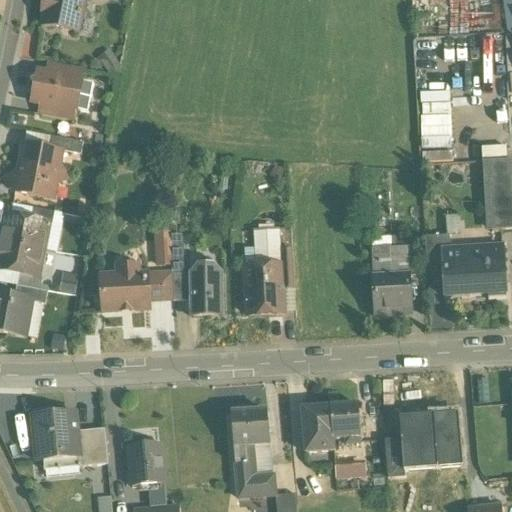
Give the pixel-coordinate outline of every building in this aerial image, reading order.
[(47,0),(42,27),(79,34),(85,0),(47,0)] [(82,71),(50,65),(48,77),(80,83),(82,71)] [(48,77),(39,75),(38,80),(32,84),(36,90),(34,104),(42,105),(74,111),(77,112),(82,84),(80,83),(48,77)] [(74,111),(42,105),(40,118),(72,124),(74,111)] [(452,116),(422,117),(423,149),(453,148),(452,116)] [(84,146),(50,139),(47,153),(63,156),(63,154),(81,157),(84,146)] [(47,153),(24,149),(19,177),(10,183),(16,191),(15,195),(58,203),(58,200),(49,198),(51,186),(56,187),(66,179),(60,171),(63,156),(47,153)] [(511,162),(488,164),(492,233),(511,232),(511,162)] [(58,215),(34,210),(32,222),(50,226),(56,227),(58,215)] [(32,222),(7,218),(2,245),(45,253),(50,226),(32,222)] [(278,233),(253,234),(253,236),(255,236),(256,252),(262,252),(263,270),(281,269),(281,254),(279,254),(278,233)] [(154,235),(156,266),(173,266),(172,234),(154,235)] [(449,238),(425,240),(427,266),(443,265),(443,257),(444,257),(444,250),(450,250),(449,238)] [(45,253),(2,245),(0,253),(0,273),(20,277),(40,281),(45,253)] [(444,257),(443,257),(443,265),(445,300),(489,298),(489,303),(508,302),(507,286),(500,286),(499,277),(504,277),(503,250),(496,250),(497,254),(444,257)] [(293,254),(281,254),(281,269),(282,269),(284,291),(295,291),(293,254)] [(199,269),(190,277),(191,305),(191,320),(225,319),(224,276),(216,268),(199,269)] [(139,269),(118,271),(119,279),(102,280),(104,316),(151,314),(150,306),(149,277),(140,278),(139,269)] [(263,270),(246,271),(248,290),(245,293),(246,299),(248,302),(249,319),(285,317),(284,291),(282,269),(281,269),(263,270)] [(410,277),(397,278),(397,273),(388,273),(389,279),(373,279),(376,320),(412,318),(410,277)] [(173,276),(149,277),(150,306),(174,305),(173,276)] [(190,277),(173,276),(174,305),(191,305),(190,277)] [(40,281),(20,277),(18,289),(42,293),(44,282),(40,281)] [(78,281),(63,280),(62,303),(77,304),(78,281)] [(42,293),(18,289),(16,301),(33,304),(32,306),(46,309),(48,294),(42,293)] [(16,301),(0,297),(0,334),(26,339),(32,306),(33,304),(16,301)] [(359,408),(331,410),(333,442),(334,442),(345,441),(346,447),(361,446),(361,440),(359,408)] [(331,410),(302,412),(306,456),(335,454),(334,442),(333,442),(331,410)] [(268,414),(232,416),(234,450),(250,449),(270,447),(268,414)] [(71,419),(65,420),(65,416),(32,420),(34,442),(40,442),(42,463),(79,460),(80,470),(97,469),(94,432),(79,434),(78,426),(72,427),(71,419)] [(434,419),(438,466),(463,464),(459,417),(434,419)] [(434,419),(400,422),(402,441),(404,469),(438,466),(434,419)] [(106,431),(94,432),(97,469),(109,467),(106,431)] [(402,441),(384,443),(386,467),(387,478),(405,477),(404,469),(402,441)] [(384,443),(371,443),(373,468),(386,467),(384,443)] [(162,449),(131,451),(134,491),(153,490),(166,489),(162,449)] [(250,449),(234,450),(238,501),(276,498),(275,479),(252,481),(250,449)] [(366,464),(335,466),(336,482),(367,479),(366,464)] [(166,489),(153,490),(155,511),(161,511),(168,511),(166,489)] [(101,511),(112,511),(111,498),(100,500),(101,511)]
